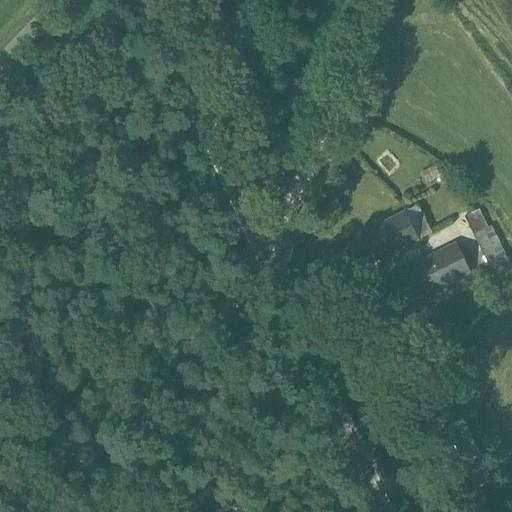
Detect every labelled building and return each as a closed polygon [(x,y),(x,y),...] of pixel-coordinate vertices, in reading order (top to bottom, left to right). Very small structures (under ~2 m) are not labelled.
[(418,206),(403,213),(404,214),(354,238),(367,266),(417,241),(432,234),(418,206)] [(479,210),(465,217),(495,278),(511,270),(511,267),(492,226),(488,228),(479,210)] [(456,242),(385,277),(401,310),(472,275),(456,242)] [(414,332),(422,348),(441,339),(433,322),(414,332)] [(457,416),(448,397),(434,405),(444,424),(457,416)] [(470,489),(486,483),(494,479),(487,461),(479,464),(476,465),(458,421),(457,421),(449,424),(445,426),(470,489)]
